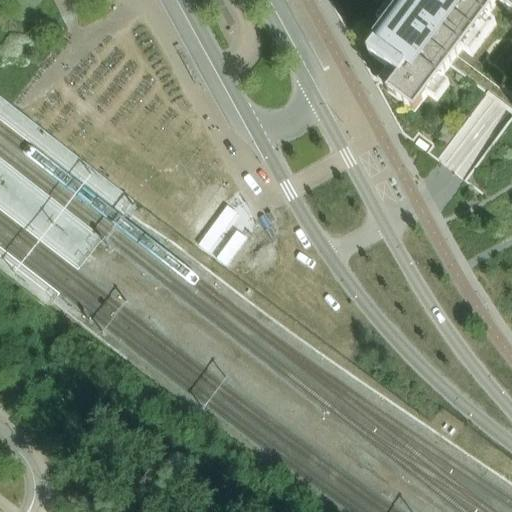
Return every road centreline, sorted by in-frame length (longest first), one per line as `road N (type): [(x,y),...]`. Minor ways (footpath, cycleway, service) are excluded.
road 1 (secondary): [(329,254),(442,390),(511,439)]
road 2 (secondary): [(511,414),(435,316),(383,224)]
road 3 (secondary): [(184,0),(255,129)]
road 4 (secondary): [(383,224),(314,96)]
road 5 (secondary): [(255,129),(329,254)]
